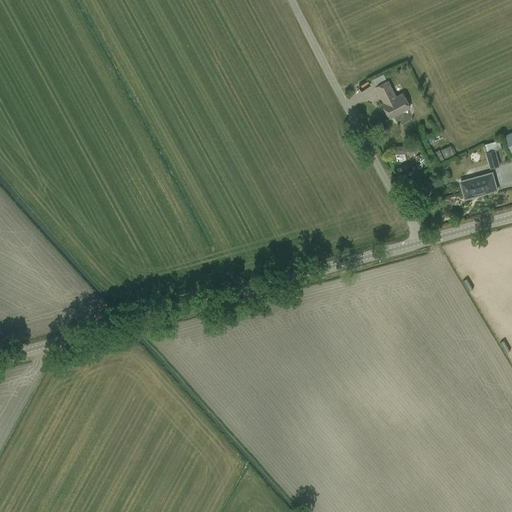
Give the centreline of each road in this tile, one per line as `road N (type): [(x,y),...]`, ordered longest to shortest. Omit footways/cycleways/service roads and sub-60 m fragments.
road 1 (tertiary): [(0,358),(414,246)]
road 2 (unclassified): [(414,246),(287,0)]
